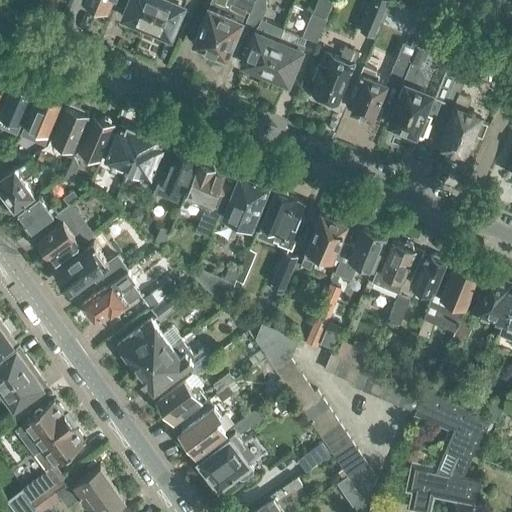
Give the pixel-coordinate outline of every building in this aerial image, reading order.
[(97,5),(107,9),(110,0),(85,0),(87,4),(93,7),(97,5)] [(141,26),(144,24),(147,25),(157,0),(129,0),(123,15),(135,20),(136,24),(141,26)] [(156,32),(159,30),(171,35),(181,12),(190,16),(196,0),(157,0),(147,25),(149,26),(150,30),(156,32)] [(227,55),(242,18),(246,8),(250,10),(253,0),(210,0),(194,41),(209,47),(208,48),(211,53),(220,57),(225,55),(226,54),(227,55)] [(253,0),(241,31),(253,35),(242,63),(253,67),(251,71),(262,75),(264,76),(285,26),(261,16),(267,3),(258,0),(253,0)] [(303,34),(316,40),(325,18),(331,2),(325,0),(317,0),(312,13),(303,34)] [(372,0),(361,30),(375,35),(385,10),(388,0),(372,0)] [(394,14),(398,2),(394,0),(388,0),(385,10),(394,14)] [(466,46),(471,33),(452,25),(447,39),(466,46)] [(298,31),(285,26),(264,76),(266,77),(276,81),(278,77),(289,82),(304,44),(294,40),(298,31)] [(402,83),(402,81),(411,59),(419,40),(414,38),(411,44),(403,41),(389,77),(402,83)] [(360,48),(347,42),(340,57),(329,52),(324,64),(320,62),(314,75),(319,77),(312,93),(315,94),(313,98),(333,106),(334,102),(337,103),(360,48)] [(418,44),(411,59),(402,81),(402,83),(399,90),(402,91),(390,121),(399,125),(398,127),(410,132),(411,130),(423,135),(432,113),(425,110),(433,93),(420,87),(423,81),(424,82),(425,80),(425,77),(425,75),(424,72),(423,70),(422,68),(420,66),(423,59),(424,59),(428,48),(418,44)] [(500,56),(511,60),(511,49),(504,46),(500,56)] [(454,79),(460,63),(450,59),(435,97),(445,101),(454,79)] [(354,99),(352,104),(355,110),(372,117),(373,115),(379,117),(383,107),(377,105),(387,82),(373,76),(376,68),(363,63),(350,97),(354,99)] [(24,86),(23,82),(17,79),(13,82),(10,81),(0,104),(0,124),(17,131),(34,91),(24,86)] [(463,152),(464,152),(466,152),(475,132),(482,135),(487,122),(480,119),(481,116),(465,110),(471,97),(460,92),(464,82),(454,79),(445,101),(454,104),(454,105),(456,106),(451,117),(449,116),(444,130),(445,131),(441,142),(451,146),(453,148),(454,149),(456,151),(457,151),(459,152),(461,152),(463,152)] [(25,124),(49,133),(62,102),(52,98),(51,93),(44,90),(40,93),(38,92),(25,124)] [(74,103),(73,102),(72,102),(70,103),(69,103),(68,104),(66,103),(52,137),(66,143),(64,147),(73,151),(88,113),(79,109),(79,107),(78,105),(77,105),(77,104),(76,103),(74,103)] [(104,117),(102,118),(92,114),(76,152),(85,156),(86,152),(100,157),(114,123),(112,122),(112,121),(111,119),(110,118),(109,117),(108,116),(107,116),(105,116),(104,117)] [(105,158),(128,167),(143,131),(128,125),(126,128),(118,125),(105,158)] [(157,140),(158,137),(143,131),(128,167),(151,176),(165,143),(157,140)] [(185,148),(178,145),(176,148),(172,146),(159,178),(183,188),(196,156),(185,152),(185,148)] [(73,154),(69,164),(65,174),(73,177),(78,165),(73,154)] [(226,171),(215,167),(216,165),(214,160),(205,156),(205,157),(201,158),(200,158),(186,192),(211,202),(208,208),(220,212),(229,191),(219,187),(226,171)] [(9,205),(14,205),(15,206),(34,193),(25,180),(26,180),(24,178),(35,170),(37,172),(45,165),(29,158),(0,175),(0,176),(2,180),(0,181),(0,186),(6,195),(5,199),(9,205)] [(264,180),(247,173),(245,174),(244,174),(240,186),(235,184),(222,214),(252,227),(265,196),(260,194),(265,182),(264,182),(264,180)] [(305,202),(298,199),(299,198),(289,194),(287,190),(281,187),(277,189),(275,188),(257,231),(272,238),(273,237),(278,239),(278,240),(291,245),(295,237),(296,237),(304,217),(300,215),(305,202)] [(67,202),(78,195),(74,189),(63,196),(67,202)] [(49,205),(40,193),(18,209),(19,211),(16,213),(23,223),(26,221),(32,229),(56,211),(58,210),(53,203),(49,205)] [(68,202),(58,210),(56,211),(64,221),(52,229),(52,228),(49,230),(50,231),(38,240),(40,242),(39,245),(39,248),(42,251),(47,251),(48,253),(50,252),(55,260),(54,261),(54,262),(92,235),(68,202)] [(208,208),(206,207),(197,229),(210,235),(211,233),(220,212),(208,208)] [(138,222),(143,212),(139,210),(133,212),(130,218),(138,222)] [(310,266),(317,249),(332,255),(347,221),(345,220),(345,218),(344,217),(343,216),(342,215),(340,214),(337,213),(335,213),(333,214),(331,215),(330,214),(330,215),(322,212),(301,262),(310,266)] [(382,230),(376,227),(372,230),(362,225),(354,244),(347,241),(335,271),(351,277),(358,261),(373,267),(386,235),(383,234),(382,230)] [(156,240),(162,246),(169,229),(162,226),(156,240)] [(398,291),(403,279),(416,248),(414,247),(413,242),(407,240),(403,242),(393,238),(375,281),(398,291)] [(64,275),(63,279),(67,285),(71,286),(73,287),(96,270),(98,270),(101,268),(101,266),(109,261),(94,241),(58,267),(64,275)] [(283,250),(270,282),(284,288),(297,255),(283,250)] [(410,283),(433,292),(439,279),(446,261),(444,260),(443,256),(437,254),(434,256),(431,254),(430,257),(423,254),(424,252),(424,253),(425,252),(423,251),(410,283)] [(439,279),(433,292),(417,331),(429,336),(435,321),(455,330),(463,311),(465,305),(478,274),(476,273),(474,268),(468,266),(464,268),(454,264),(445,286),(438,284),(440,280),(439,279)] [(197,267),(194,276),(224,306),(233,283),(197,267)] [(136,278),(128,268),(82,301),(86,307),(86,310),(89,314),(93,315),(97,320),(108,312),(111,316),(130,302),(129,301),(141,293),(132,281),(136,278)] [(472,319),(499,330),(511,298),(511,283),(491,275),(474,316),(472,319)] [(232,290),(238,292),(242,284),(235,281),(232,290)] [(331,282),(307,341),(317,344),(341,286),(331,282)] [(144,297),(151,306),(166,295),(159,286),(144,297)] [(161,319),(163,318),(163,317),(173,310),(177,288),(151,307),(160,320),(161,320),(161,319)] [(409,297),(397,292),(388,317),(399,322),(409,297)] [(511,298),(499,330),(511,335),(511,298)] [(459,336),(457,340),(463,342),(472,319),(474,316),(463,311),(455,330),(453,333),(459,336)] [(127,354),(139,370),(173,345),(172,344),(182,337),(173,325),(163,332),(151,317),(118,343),(119,345),(119,346),(119,347),(119,348),(119,350),(119,351),(120,352),(121,353),(122,353),(123,354),(125,355),(127,354)] [(10,332),(2,322),(0,323),(0,352),(13,343),(7,334),(10,332)] [(255,338),(275,367),(291,356),(299,337),(262,322),(255,338)] [(191,354),(190,355),(187,351),(191,348),(182,337),(172,344),(173,345),(139,370),(140,372),(137,374),(145,384),(148,382),(152,387),(157,388),(188,365),(192,371),(210,357),(203,347),(197,352),(195,350),(191,353),(191,354)] [(342,342),(337,353),(341,355),(351,359),(360,363),(368,366),(372,355),(342,342)] [(0,358),(0,386),(1,387),(33,364),(25,354),(22,356),(16,347),(0,358)] [(324,368),(334,372),(341,355),(337,353),(332,351),(324,368)] [(351,359),(341,355),(334,372),(344,376),(351,359)] [(297,365),(291,356),(275,367),(281,376),(297,365)] [(353,380),(360,363),(351,359),(344,376),(353,380)] [(368,366),(360,363),(353,380),(351,384),(361,388),(370,367),(368,366)] [(40,375),(33,364),(1,387),(14,406),(44,385),(38,377),(40,375)] [(287,384),(302,373),(297,365),(281,376),(287,384)] [(371,392),(379,370),(370,367),(361,388),(371,392)] [(389,374),(379,370),(371,392),(380,396),(389,374)] [(231,373),(215,385),(219,391),(235,379),(231,373)] [(308,382),(302,373),(287,384),(292,393),(308,382)] [(398,378),(389,374),(380,396),(390,400),(398,378)] [(168,411),(175,420),(207,395),(199,386),(195,389),(186,377),(158,398),(160,400),(159,401),(159,402),(158,404),(158,405),(158,406),(159,407),(159,408),(160,409),(161,410),(163,411),(164,411),(166,411),(167,411),(168,411)] [(408,382),(398,378),(390,400),(399,403),(408,382)] [(278,389),(273,381),(267,386),(272,393),(278,389)] [(314,391),(314,390),(308,382),(292,393),(298,401),(314,391)] [(415,410),(424,389),(408,382),(399,403),(415,410)] [(222,400),(232,392),(227,385),(216,393),(222,400)] [(317,388),(314,390),(314,391),(298,401),(304,410),(323,397),(317,388)] [(438,472),(464,477),(489,416),(424,389),(416,411),(456,427),(438,472)] [(489,415),(498,419),(506,399),(497,395),(489,415)] [(25,420),(44,446),(73,424),(75,423),(73,421),(71,422),(67,417),(69,415),(67,413),(65,414),(63,411),(63,408),(59,402),(56,402),(54,399),(56,398),(56,397),(23,421),(23,422),(25,420)] [(329,405),(323,397),(304,410),(310,418),(329,405)] [(221,413),(214,404),(182,429),(188,437),(187,439),(187,440),(187,442),(187,443),(188,444),(189,445),(189,446),(190,447),(191,447),(192,448),(193,448),(195,448),(197,448),(198,450),(225,429),(216,417),(221,413)] [(247,415),(253,422),(266,411),(261,404),(247,415)] [(335,414),(329,405),(310,418),(315,427),(335,414)] [(240,431),(253,422),(247,415),(247,414),(234,424),(240,431)] [(321,435),(340,422),(335,414),(315,427),(321,435)] [(346,431),(340,422),(321,435),(327,444),(346,431)] [(44,446),(36,451),(49,469),(23,487),(32,499),(64,475),(55,462),(87,439),(86,438),(84,440),(82,437),(82,434),(79,428),(75,428),(73,424),(44,446)] [(333,452),(352,440),(346,431),(327,444),(333,452)] [(254,467),(249,461),(250,461),(240,448),(244,445),(234,432),(199,459),(219,484),(236,472),(240,477),(244,478),(253,471),(254,467)] [(358,448),(352,440),(333,452),(339,461),(358,448)] [(322,441),(299,458),(307,468),(330,452),(322,441)] [(344,470),(363,457),(358,448),(339,461),(344,470)] [(369,465),(363,457),(344,470),(350,478),(369,465)] [(77,466),(64,475),(32,499),(40,510),(75,485),(89,506),(95,501),(103,511),(123,511),(118,505),(126,500),(100,464),(84,476),(77,466)] [(367,502),(376,475),(369,465),(350,478),(367,502)] [(482,480),(464,477),(438,472),(420,468),(416,492),(436,496),(437,494),(457,498),(456,502),(455,502),(453,511),(484,511),(477,510),(479,500),(478,499),(482,480)] [(271,511),(271,510),(303,487),(296,476),(268,496),(270,499),(252,511),(271,511)]
